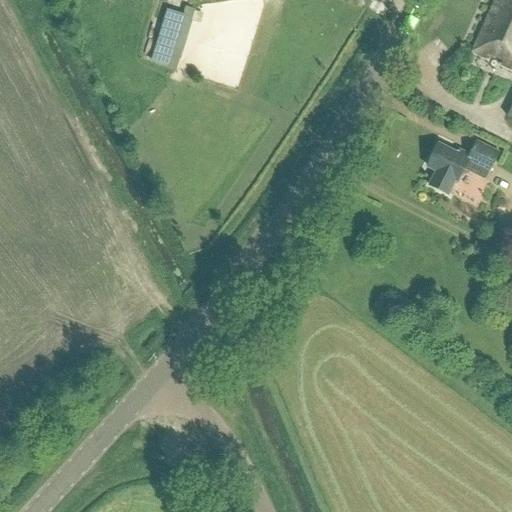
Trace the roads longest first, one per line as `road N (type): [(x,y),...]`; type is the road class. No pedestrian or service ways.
road 1 (tertiary): [(166,368),(340,132),(416,0)]
road 2 (track): [(9,0),(193,334)]
road 3 (tertiary): [(35,511),(166,368)]
road 4 (unclassified): [(263,511),(234,451),(166,368)]
